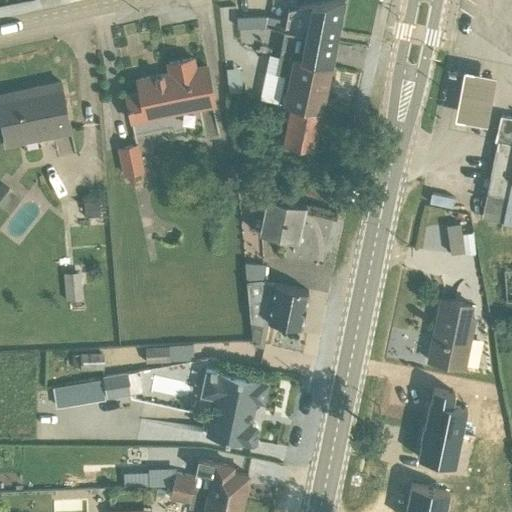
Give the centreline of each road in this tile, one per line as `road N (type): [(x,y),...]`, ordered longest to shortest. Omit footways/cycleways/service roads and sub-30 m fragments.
road 1 (primary): [(319,511),(394,146)]
road 2 (primary): [(394,146),(422,74),(438,0)]
road 3 (primary): [(412,0),(394,146)]
road 4 (residential): [(0,27),(134,0)]
